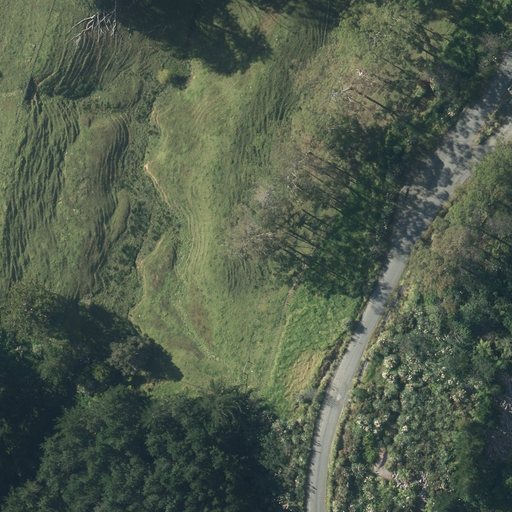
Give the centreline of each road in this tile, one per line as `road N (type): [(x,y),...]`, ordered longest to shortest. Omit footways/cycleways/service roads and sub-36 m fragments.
road 1 (track): [(435,204),(377,305),(326,427),(321,511)]
road 2 (track): [(435,204),(511,60)]
